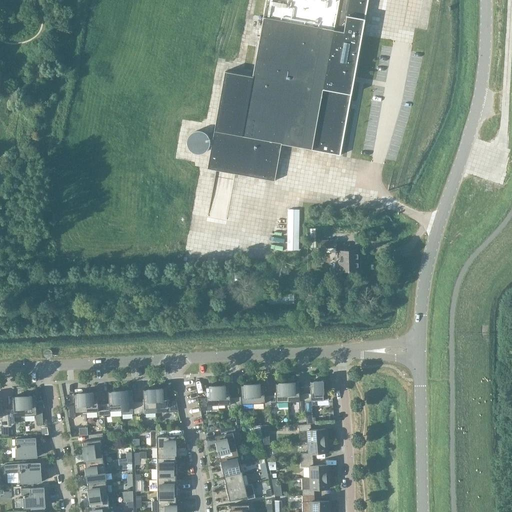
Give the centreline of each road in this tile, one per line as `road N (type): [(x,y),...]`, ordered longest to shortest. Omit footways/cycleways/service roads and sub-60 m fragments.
road 1 (tertiary): [(418,351),(433,240),(477,104),(486,0)]
road 2 (residential): [(177,361),(341,352)]
road 3 (tertiary): [(421,511),(418,351)]
road 4 (residential): [(341,352),(348,511)]
road 5 (residential): [(201,511),(177,361)]
road 6 (residential): [(66,511),(45,368)]
road 7 (residential): [(45,368),(177,361)]
